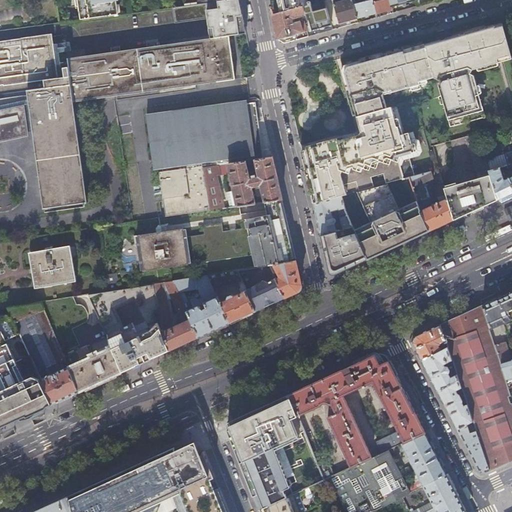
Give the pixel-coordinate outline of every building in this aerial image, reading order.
[(230,41),(229,37),(245,35),(243,24),(241,17),(238,0),(226,0),(217,1),(216,2),(200,4),(189,5),(187,5),(190,22),(208,20),(209,27),(209,30),(211,40),(67,59),(55,60),(52,34),(0,41),(0,142),(29,137),(28,132),(33,131),(43,210),(86,204),(72,103),(235,80),(230,41)] [(74,0),(75,8),(77,8),(79,20),(117,15),(114,0),(74,0)] [(308,2),(308,0),(277,0),(280,13),(302,7),(311,5),(310,1),(308,2)] [(351,2),(350,0),(346,0),(332,4),(337,24),(345,22),(356,19),(351,2)] [(351,2),(356,19),(365,16),(376,13),(372,0),(370,0),(355,5),(354,2),(351,2)] [(388,0),(372,0),(376,13),(383,11),(391,9),(390,6),(388,0)] [(330,25),(323,1),(319,2),(320,7),(305,11),(306,16),(307,20),(305,20),(308,30),(310,30),(330,25)] [(302,7),(280,13),(272,15),(273,22),(275,33),(276,40),(290,36),(306,32),(303,21),(293,24),(292,19),(293,18),(304,15),(302,7)] [(421,87),(420,85),(420,82),(433,78),(441,82),(439,85),(442,95),(440,96),(439,97),(441,104),(442,105),(444,104),(450,127),(485,117),(479,94),(481,94),(481,92),(479,86),(478,85),(476,85),(473,76),(470,74),(472,70),(489,65),(490,67),(491,68),(498,66),(498,65),(498,63),(511,59),(503,26),(494,29),(494,28),(493,28),(492,25),(485,27),(486,30),(482,31),(481,28),(465,33),(466,36),(461,37),(460,34),(446,39),(447,41),(442,43),(441,40),(425,45),(426,47),(425,48),(420,49),(419,46),(409,49),(410,52),(404,54),(403,52),(402,52),(401,50),(385,55),(386,57),(384,57),(383,55),(364,61),(364,63),(363,63),(362,60),(343,65),(340,71),(344,83),(346,82),(347,85),(348,88),(345,88),(347,95),(350,94),(351,100),(349,101),(353,117),(356,116),(358,124),(360,132),(306,147),(305,148),(306,150),(301,151),(305,168),(310,190),(313,205),(341,197),(346,196),(343,186),(355,183),(358,192),(373,188),(371,178),(383,175),(386,185),(388,184),(409,178),(414,177),(408,155),(416,153),(417,151),(415,145),(413,144),(411,144),(408,134),(403,135),(398,120),(397,119),(394,120),(391,108),(388,96),(389,97),(400,94),(401,92),(400,90),(412,87),(412,89),(413,90),(420,88),(421,87)] [(254,160),(263,159),(262,151),(255,103),(247,104),(246,101),(145,117),(153,175),(158,174),(164,217),(209,211),(202,168),(216,166),(228,164),(245,162),(254,160)] [(511,124),(508,126),(511,139),(511,152),(486,160),(489,171),(501,168),(511,164),(511,124)] [(486,160),(477,135),(464,138),(478,178),(444,188),(454,220),(465,215),(476,210),(481,208),(487,205),(499,200),(489,171),(486,160)] [(274,169),(272,158),(263,159),(254,160),(256,168),(258,178),(256,179),(255,176),(251,176),(252,179),(249,180),(247,170),(245,162),(228,164),(230,173),(237,207),(255,204),(251,188),(260,186),(262,194),(259,194),(260,199),(263,198),(264,203),(277,201),(281,200),(280,194),(274,169)] [(254,160),(245,162),(247,170),(256,168),(254,160)] [(228,164),(216,166),(218,175),(230,173),(228,164)] [(218,175),(216,166),(202,168),(209,211),(222,209),(215,175),(218,175)] [(501,168),(489,171),(499,200),(508,195),(511,193),(511,176),(505,180),(501,168)] [(454,220),(444,188),(444,185),(434,188),(437,198),(440,202),(433,206),(425,182),(434,178),(432,172),(414,177),(409,178),(417,201),(421,211),(430,231),(438,227),(442,226),(446,224),(454,220)] [(371,222),(354,230),(368,259),(398,246),(401,244),(430,231),(421,211),(417,201),(399,209),(388,184),(386,185),(373,188),(358,192),(371,222)] [(341,197),(313,205),(316,215),(317,220),(318,225),(320,236),(336,231),(334,225),(335,224),(336,222),(335,219),(333,218),(332,218),(331,213),(338,211),(342,229),(352,227),(344,209),(341,197)] [(295,261),(287,224),(281,200),(277,201),(264,203),(267,215),(250,218),(240,220),(242,229),(222,232),(221,223),(202,226),(203,235),(184,238),(182,229),(138,235),(144,271),(253,254),(255,267),(268,265),(295,261)] [(354,230),(352,227),(342,229),(336,231),(320,236),(329,272),(329,274),(331,275),(332,275),(334,275),(340,272),(368,259),(354,230)] [(45,250),(32,252),(39,288),(73,282),(66,246),(56,248),(55,247),(45,248),(45,250)] [(296,264),(295,261),(268,265),(273,275),(277,273),(280,278),(276,280),(285,298),(298,292),(299,288),(301,285),(296,264)] [(255,267),(252,268),(259,283),(255,285),(255,287),(246,291),(256,311),(270,304),(285,298),(276,280),(273,275),(268,265),(255,267)] [(246,291),(237,271),(207,275),(215,291),(237,281),(240,288),(239,289),(241,294),(234,297),(234,295),(231,295),(228,296),(227,299),(227,300),(220,303),(230,323),(238,319),(243,317),(247,315),(256,311),(246,291)] [(214,330),(230,323),(220,303),(215,291),(207,275),(173,281),(184,304),(188,302),(184,294),(180,292),(197,289),(202,299),(198,301),(197,299),(190,303),(193,307),(186,310),(199,337),(204,335),(214,330)] [(184,304),(173,281),(164,283),(182,322),(172,327),(163,283),(154,284),(157,296),(163,329),(162,329),(170,350),(180,346),(184,344),(199,337),(186,310),(184,304)] [(142,286),(88,295),(107,337),(122,372),(131,368),(145,362),(151,359),(158,356),(159,355),(170,350),(162,329),(163,329),(157,296),(144,298),(142,286)] [(501,364),(511,360),(511,358),(510,359),(506,342),(508,342),(502,324),(511,320),(511,291),(503,295),(482,305),(501,364)] [(64,356),(41,303),(8,308),(11,315),(39,375),(42,374),(41,371),(51,366),(54,373),(41,379),(53,404),(66,398),(79,392),(64,356)] [(490,471),(511,460),(511,403),(509,399),(511,398),(509,389),(509,388),(501,364),(482,305),(439,325),(447,347),(451,360),(456,374),(458,380),(461,387),(467,404),(472,421),(490,471)] [(11,315),(0,316),(0,428),(5,426),(11,423),(23,417),(33,413),(41,409),(53,404),(41,379),(39,375),(11,315)] [(415,336),(438,325),(437,322),(413,333),(415,336)] [(447,347),(439,325),(438,325),(415,336),(413,343),(417,351),(422,361),(447,347)] [(122,376),(121,373),(122,372),(107,337),(64,356),(79,392),(93,386),(100,382),(103,381),(105,384),(113,380),(122,376)] [(447,347),(422,361),(430,376),(438,391),(458,380),(456,374),(450,377),(448,373),(449,373),(450,371),(447,366),(446,366),(444,367),(443,364),(451,360),(447,347)] [(394,444),(380,450),(381,453),(388,450),(401,444),(425,433),(425,432),(427,431),(424,425),(420,417),(418,418),(407,398),(396,375),(398,374),(391,361),(389,362),(387,358),(385,356),(383,355),(381,354),(378,354),(376,354),(361,361),(299,389),(289,394),(298,416),(321,405),(320,404),(329,400),(335,413),(327,417),(351,467),(363,462),(372,457),(343,395),(372,382),(398,431),(389,435),(393,442),(394,444)] [(451,360),(443,364),(444,367),(446,366),(447,366),(450,371),(449,373),(448,373),(450,377),(456,374),(451,360)] [(511,360),(501,364),(509,388),(511,387),(511,360)] [(458,380),(438,391),(444,403),(458,429),(472,421),(467,404),(463,405),(462,402),(462,400),(459,394),(457,393),(456,390),(461,387),(458,380)] [(287,480),(279,460),(282,459),(279,453),(277,455),(275,450),(302,437),(301,434),(301,435),(300,433),(304,431),(298,416),(289,394),(253,411),(233,420),(236,427),(226,431),(247,483),(253,496),(257,494),(263,508),(286,497),(293,494),(289,486),(292,485),(290,479),(287,480)] [(486,473),(490,471),(472,421),(458,429),(468,450),(479,470),(486,473)] [(436,453),(425,433),(401,444),(423,486),(447,474),(442,464),(438,457),(436,453)] [(195,442),(176,451),(179,462),(173,465),(173,497),(176,506),(177,508),(201,457),(199,453),(195,442)] [(394,444),(393,442),(379,448),(380,450),(394,444)] [(334,475),(329,477),(344,511),(367,511),(376,510),(391,502),(401,497),(407,494),(410,493),(406,485),(396,467),(388,471),(389,473),(379,479),(377,476),(369,480),(371,483),(363,487),(358,477),(365,473),(367,476),(394,462),(388,450),(381,453),(372,457),(363,462),(351,467),(334,475)] [(201,457),(177,508),(178,511),(227,511),(203,452),(201,457)] [(173,465),(160,457),(58,499),(71,511),(161,511),(176,506),(173,497),(173,465)] [(329,463),(319,468),(324,480),(329,477),(334,475),(329,463)] [(453,485),(447,474),(423,486),(427,494),(424,496),(427,502),(430,500),(434,508),(431,509),(430,507),(421,511),(466,511),(462,503),(453,485)] [(411,483),(406,485),(410,493),(415,490),(411,483)] [(286,497),(263,508),(264,511),(299,511),(293,494),(286,497)] [(407,494),(401,497),(405,505),(411,501),(407,494)] [(31,511),(71,511),(58,499),(38,509),(31,511)]
